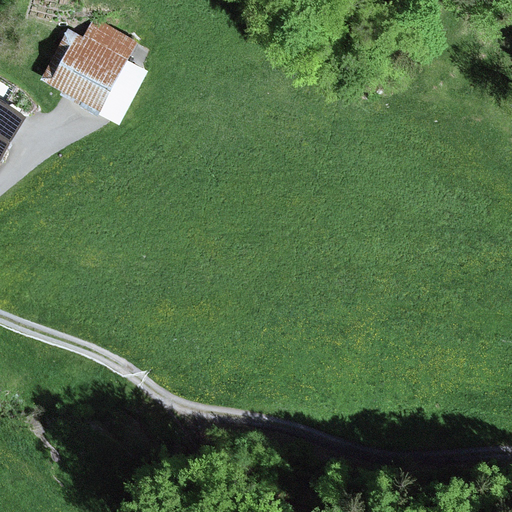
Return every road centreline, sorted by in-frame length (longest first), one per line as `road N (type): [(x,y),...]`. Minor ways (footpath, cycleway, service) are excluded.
road 1 (track): [(511,458),(205,409)]
road 2 (track): [(205,409),(163,400),(116,358),(0,314)]
road 3 (track): [(320,511),(299,481),(205,409)]
